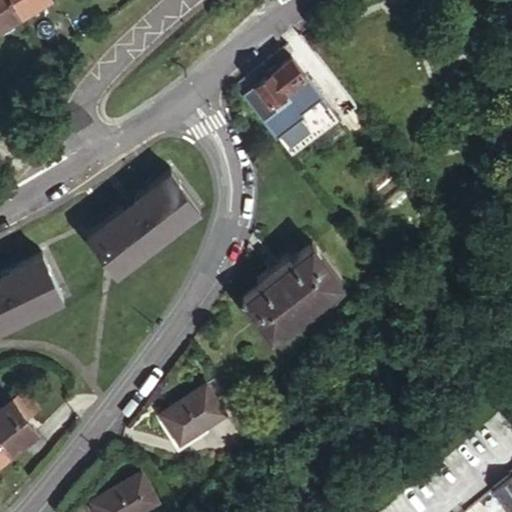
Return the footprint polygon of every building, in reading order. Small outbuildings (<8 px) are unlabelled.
[(0,0),(0,24),(21,12),(13,0),(0,0)] [(13,0),(21,12),(39,0),(13,0)] [(291,54),(277,65),(269,72),(256,81),(261,88),(270,99),(293,80),(304,72),(291,54)] [(265,67),(269,72),(277,65),(274,62),(265,67)] [(300,89),(293,80),(270,99),(277,107),(300,89)] [(265,102),(270,99),(261,88),(257,91),(265,102)] [(283,126),(295,139),(307,128),(312,134),(338,111),(321,92),(283,126)] [(198,204),(169,168),(87,231),(115,268),(198,204)] [(340,275),(309,238),(280,262),(270,271),(240,296),(271,333),(340,275)] [(0,319),(60,292),(41,251),(0,269),(0,319)] [(270,271),(280,262),(277,258),(266,266),(270,271)] [(222,409),(205,380),(158,410),(175,437),(222,409)] [(0,436),(9,449),(37,428),(12,395),(0,404),(0,436)] [(0,455),(9,449),(0,436),(0,455)] [(130,511),(156,497),(140,469),(91,497),(99,511),(130,511)] [(511,473),(495,488),(511,511),(511,473)]
